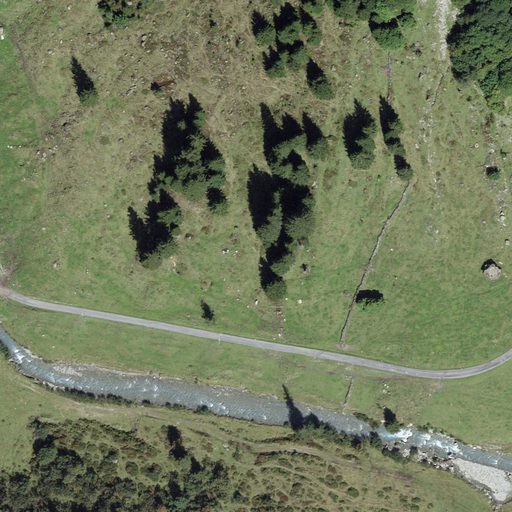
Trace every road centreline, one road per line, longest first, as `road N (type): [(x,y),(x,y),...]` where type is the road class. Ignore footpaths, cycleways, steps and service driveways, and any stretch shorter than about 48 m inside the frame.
road 1 (track): [(0,288),(29,302),(415,373),(479,369),(511,352)]
road 2 (track): [(329,511),(175,422),(60,425),(0,370)]
